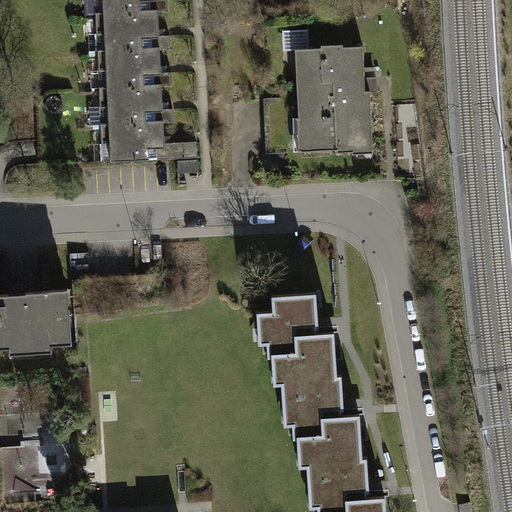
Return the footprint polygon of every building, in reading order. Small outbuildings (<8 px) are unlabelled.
[(103,0),(104,12),(104,13),(158,10),(158,12),(169,12),(168,0),(103,0)] [(105,35),(106,49),(106,50),(160,48),(160,49),(171,49),(170,35),(165,36),(160,36),(158,12),(158,10),(104,13),(104,12),(96,12),(97,35),(105,35)] [(289,49),(296,49),(299,49),(307,49),(307,34),(288,35),(289,49)] [(307,49),(299,49),(300,83),(302,83),(304,119),(311,119),(312,151),(337,150),(337,153),(354,152),(353,145),(373,144),(370,77),(365,78),(363,46),(343,47),(343,45),(322,45),(322,48),(307,49)] [(107,71),(107,86),(107,87),(162,85),(162,86),(173,86),(172,72),(165,73),(161,73),(160,49),(160,48),(106,50),(106,49),(98,50),(99,72),(107,71)] [(300,83),(299,49),(296,49),(299,119),(296,119),(298,152),(312,151),(311,119),(304,119),(302,83),(300,83)] [(108,108),(109,123),(109,124),(164,122),(164,123),(175,122),(174,109),(167,109),(163,109),(162,86),(162,85),(107,87),(107,86),(100,87),(100,108),(108,108)] [(165,146),(164,123),(164,122),(109,124),(109,123),(101,124),(102,145),(110,145),(111,161),(198,158),(197,142),(173,143),(173,145),(169,146),(165,146)] [(0,348),(72,344),(69,289),(26,291),(26,293),(1,294),(0,294),(0,348)] [(282,383),(282,393),(314,391),(313,377),(337,375),(334,332),(315,333),(315,330),(314,327),(318,327),(318,325),(316,293),(272,295),(273,311),(257,312),(258,327),(259,327),(266,326),(267,342),(268,357),(272,356),(273,368),(274,368),(281,367),(282,383)] [(339,324),(318,325),(318,327),(314,327),(315,330),(315,333),(334,332),(339,331),(339,324)] [(266,326),(259,327),(260,343),(267,342),(266,326)] [(281,367),(274,368),(274,384),(282,383),(281,367)] [(308,465),(308,475),(339,473),(338,458),(363,457),(360,414),(360,413),(340,415),(340,411),(340,409),(344,409),(344,408),(342,375),(337,375),(313,377),(314,391),(282,393),(283,408),(292,408),(293,424),(294,437),(298,437),(299,450),(307,449),(308,465)] [(292,408),(283,408),(284,425),(293,424),(292,408)] [(307,449),(299,450),(300,466),(308,465),(307,449)] [(367,457),(363,457),(338,458),(339,473),(308,475),(309,490),(310,490),(317,490),(318,506),(318,511),(386,511),(385,496),(366,497),(365,493),(365,491),(369,490),(367,457)] [(389,489),(369,490),(365,491),(365,493),(366,497),(385,496),(389,496),(389,489)] [(310,506),(318,506),(317,490),(310,490),(310,506)] [(472,511),(471,503),(460,505),(461,511),(472,511)]
